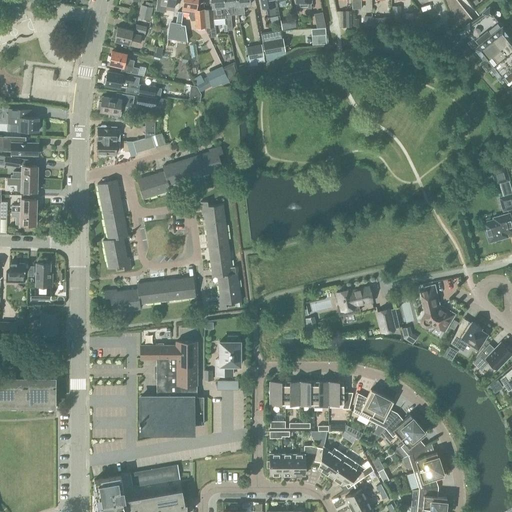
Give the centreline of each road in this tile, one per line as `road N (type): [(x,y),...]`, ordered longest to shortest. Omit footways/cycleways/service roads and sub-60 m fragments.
road 1 (residential): [(458,511),(452,453),(435,420),(395,382),(351,368),(272,366),(258,374),(257,487)]
road 2 (residential): [(76,511),(78,242)]
road 3 (residential): [(78,178),(82,92),(103,0)]
road 4 (residential): [(135,217),(145,268),(198,259),(188,211)]
road 5 (residential): [(387,286),(511,261)]
